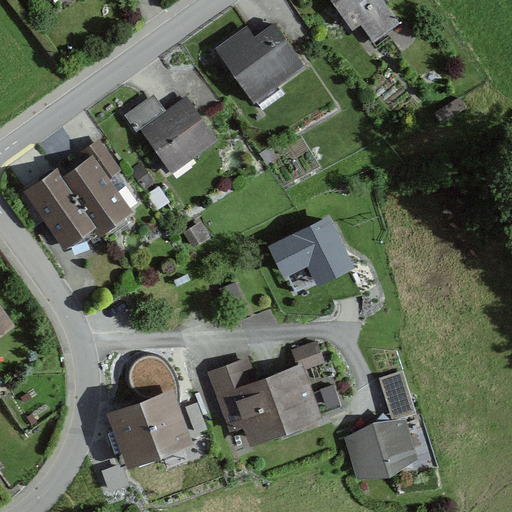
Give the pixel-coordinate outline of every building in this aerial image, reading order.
[(379,36),(399,22),(383,0),(331,0),(343,16),(357,6),(379,36)] [(274,81),(276,84),(303,64),(274,24),(248,43),(240,32),(218,48),(252,96),(274,81)] [(148,98),(126,114),(136,128),(158,112),(148,98)] [(460,98),(436,112),(442,121),(465,107),(460,98)] [(183,150),(188,156),(215,137),(187,99),(143,130),(166,162),(183,150)] [(91,160),(65,179),(59,171),(58,172),(99,229),(137,202),(125,185),(115,192),(104,176),(116,168),(98,143),(86,152),(91,160)] [(133,172),(143,185),(152,179),(143,165),(133,172)] [(68,244),(86,237),(99,229),(58,172),(31,191),(68,244)] [(349,264),(326,220),(272,247),(285,271),(309,259),(319,279),(349,264)] [(293,349),(297,360),(319,351),(315,341),(293,349)] [(139,388),(187,370),(179,349),(156,351),(129,361),(139,388)] [(313,409),(315,415),(341,405),(333,384),(309,393),(299,367),(252,385),(242,360),(211,371),(234,435),(250,429),(253,438),(281,428),(283,434),(300,428),(296,416),(313,409)] [(399,373),(383,378),(388,394),(404,389),(399,373)] [(159,453),(156,445),(179,436),(163,394),(128,407),(130,413),(121,416),(124,426),(108,432),(118,459),(134,453),(137,461),(159,453)] [(377,419),(361,436),(353,439),(362,470),(410,455),(398,419),(391,421),(387,418),(382,424),(377,419)]
